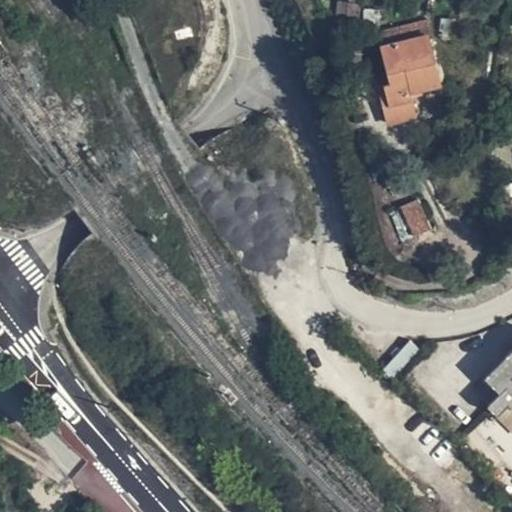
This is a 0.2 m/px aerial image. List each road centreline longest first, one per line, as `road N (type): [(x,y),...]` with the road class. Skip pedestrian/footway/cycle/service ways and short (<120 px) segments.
road 1 (residential): [(253,69),(287,96),(321,165),(340,283),(353,303),(437,328),(511,307)]
road 2 (residential): [(253,69),(225,104),(0,292)]
road 3 (secondary): [(141,481),(0,310)]
road 4 (residential): [(0,382),(93,489),(141,481)]
